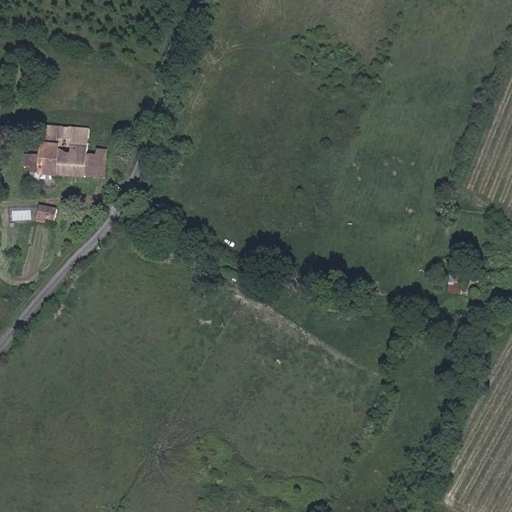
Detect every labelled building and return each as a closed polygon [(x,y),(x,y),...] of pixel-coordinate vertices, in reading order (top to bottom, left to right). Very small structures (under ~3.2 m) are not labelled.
[(27,167),(83,173),(85,143),(87,120),(41,113),(38,145),(28,145),(27,167)] [(85,143),(83,173),(93,174),(96,144),(85,143)] [(104,145),(96,144),(93,174),(102,175),(104,145)] [(40,204),(39,220),(57,221),(59,206),(40,204)] [(68,215),(65,223),(77,226),(80,219),(68,215)] [(485,259),(485,261),(482,287),(505,289),(510,261),(501,258),(496,261),(485,259)]
